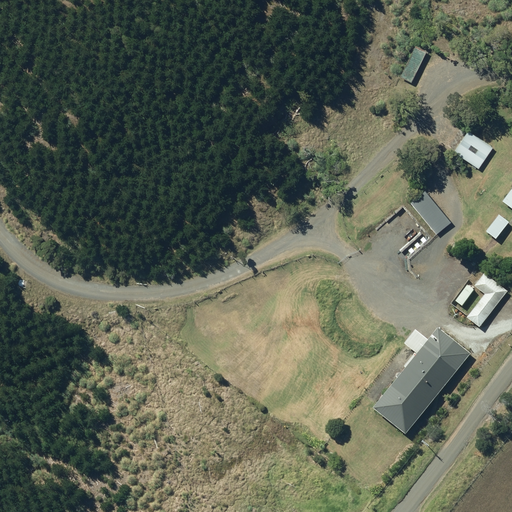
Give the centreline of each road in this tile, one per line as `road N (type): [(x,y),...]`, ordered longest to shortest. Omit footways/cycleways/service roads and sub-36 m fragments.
road 1 (unclassified): [(511,72),(448,81),(271,219),(88,271),(0,261)]
road 2 (unclassified): [(511,369),(399,511)]
